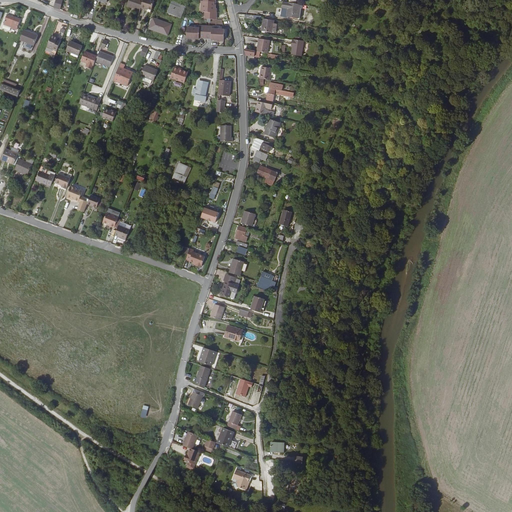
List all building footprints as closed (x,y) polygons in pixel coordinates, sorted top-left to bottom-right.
[(60,10),(63,0),(61,0),(55,0),(53,8),(60,10)] [(141,0),(141,1),(140,7),(143,8),(143,7),(151,9),(153,0),(141,0)] [(217,9),(218,5),(217,5),(216,5),(216,0),(207,0),(207,1),(205,1),(203,12),(208,12),(207,18),(218,19),(219,14),(218,13),(218,10),(217,9)] [(287,9),(286,17),(298,19),(300,7),(302,8),(303,5),(284,1),(282,8),(284,9),(287,9)] [(185,7),(182,6),(179,4),(178,7),(171,4),(168,10),(179,15),(182,16),(185,7)] [(20,20),(6,15),(4,21),(10,23),(9,26),(16,29),(20,20)] [(167,38),(171,26),(152,19),(147,30),(156,34),(157,32),(163,35),(163,36),(167,38)] [(274,24),(274,21),(264,19),(261,32),(267,33),(267,32),(272,33),(272,32),(274,24)] [(223,36),(224,30),(212,29),(212,26),(199,25),(199,27),(187,26),(186,37),(198,39),(198,37),(211,39),(210,40),(223,41),(223,36)] [(37,36),(23,31),(19,40),(33,46),(37,36)] [(47,47),(57,51),(61,40),(57,38),(57,37),(52,35),(47,47)] [(74,50),(78,41),(71,38),(67,47),(74,50)] [(269,53),(271,40),(260,39),(258,51),(260,52),(269,53)] [(301,55),(303,41),(292,39),(291,44),(293,44),(291,54),(301,55)] [(78,52),(82,43),(78,41),(74,50),(78,52)] [(95,61),(97,56),(84,51),(81,61),(87,63),(85,66),(91,69),(93,65),(95,61)] [(113,56),(99,51),(97,56),(95,61),(109,66),(113,56)] [(124,64),(120,62),(112,80),(127,86),(132,72),(123,68),(124,64)] [(152,82),(156,71),(144,66),(139,76),(145,79),(152,82)] [(178,69),(174,67),(170,78),(184,84),(188,74),(182,72),(178,70),(178,69)] [(264,79),(272,80),(274,68),(262,67),(261,78),(264,79)] [(221,79),(219,95),(229,96),(231,80),(221,79)] [(208,85),(199,82),(197,90),(194,89),(193,93),(196,94),(194,99),(205,102),(206,97),(205,97),(208,85)] [(15,89),(2,84),(0,88),(0,90),(17,98),(20,91),(15,89)] [(276,89),(281,90),(282,86),(271,84),(270,88),(268,94),(266,102),(273,104),(276,89)] [(294,92),(281,90),(280,96),(293,99),(294,92)] [(96,98),(82,93),(79,103),(95,110),(101,98),(97,96),(96,98)] [(272,111),(273,110),(274,105),(258,101),(256,111),(274,116),(275,112),(272,111)] [(110,110),(109,111),(103,108),(100,116),(110,121),(114,112),(110,110)] [(156,121),(159,113),(153,110),(149,118),(156,121)] [(269,119),(264,133),(274,137),(280,123),(269,119)] [(232,138),(232,126),(222,126),(221,142),(234,142),(234,138),(232,138)] [(257,150),(258,150),(259,148),(262,142),(263,140),(255,137),(251,147),(257,150)] [(268,152),(272,144),(268,142),(267,144),(262,142),(259,148),(268,152)] [(13,165),(18,154),(5,149),(1,160),(13,165)] [(263,152),(258,150),(257,150),(254,156),(260,159),(263,152)] [(28,175),(32,165),(19,160),(15,170),(28,175)] [(182,175),(186,166),(179,163),(176,173),(174,172),(172,178),(184,182),(186,176),(182,175)] [(267,177),(274,180),(276,176),(278,177),(280,173),(260,165),(257,173),(267,177)] [(49,174),(39,170),(36,178),(39,180),(39,181),(46,184),(46,183),(50,185),(54,174),(50,172),(49,174)] [(70,177),(58,172),(54,182),(61,185),(61,186),(65,188),(70,177)] [(213,198),(218,184),(212,182),(211,186),(212,186),(210,192),(209,192),(207,196),(213,198)] [(79,197),(81,191),(69,187),(66,197),(77,201),(79,197)] [(100,200),(90,196),(87,204),(97,208),(100,200)] [(76,210),(83,212),(87,202),(83,201),(80,200),(79,202),(76,210)] [(200,216),(214,221),(218,211),(203,206),(200,216)] [(108,207),(103,221),(106,223),(109,224),(109,225),(114,227),(114,226),(117,218),(120,212),(108,207)] [(255,214),(245,210),(241,222),(252,226),(255,214)] [(288,228),(292,213),(284,211),(280,225),(288,228)] [(125,239),(128,229),(117,224),(116,226),(113,234),(125,239)] [(247,227),(239,225),(235,238),(246,242),(247,237),(244,236),(247,227)] [(246,248),(239,245),(237,251),(246,254),(248,248),(246,248)] [(192,252),(193,249),(189,248),(185,259),(189,260),(188,261),(195,263),(195,265),(200,267),(201,265),(204,256),(192,252)] [(240,275),(244,262),(233,258),(229,272),(240,275)] [(219,292),(233,297),(237,284),(231,282),(233,275),(225,272),(223,279),(224,280),(219,292)] [(304,297),(308,290),(301,287),(298,293),(304,297)] [(263,298),(254,295),(250,308),(259,311),(263,298)] [(219,318),(223,305),(213,302),(209,315),(219,318)] [(246,316),(248,311),(239,308),(237,313),(246,316)] [(240,329),(226,324),(222,335),(237,339),(240,329)] [(210,364),(214,350),(201,346),(197,360),(210,364)] [(208,367),(199,364),(193,382),(202,386),(208,367)] [(191,394),(190,396),(187,402),(197,406),(202,394),(193,390),(191,394)] [(237,424),(241,413),(233,410),(226,425),(238,430),(240,425),(237,424)] [(233,430),(222,426),(216,441),(227,446),(234,448),(236,441),(232,439),(233,435),(232,435),(233,430)] [(182,443),(188,446),(191,447),(196,434),(187,430),(182,443)] [(212,447),(214,440),(206,437),(204,444),(212,447)] [(271,452),(283,452),(283,443),(271,443),(271,452)] [(198,450),(191,447),(188,446),(186,451),(196,455),(198,450)] [(193,463),(196,455),(186,451),(185,452),(184,452),(181,459),(186,462),(186,461),(193,463)] [(248,481),(250,475),(236,469),(233,476),(237,478),(236,481),(238,486),(245,489),(249,481),(248,481)]
